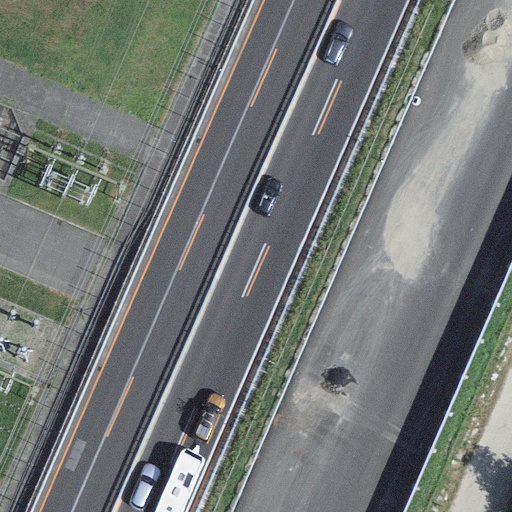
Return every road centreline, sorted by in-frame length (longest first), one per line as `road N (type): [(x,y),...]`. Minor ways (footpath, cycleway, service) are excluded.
road 1 (motorway): [(349,0),(127,511)]
road 2 (motorway): [(295,511),(511,13)]
